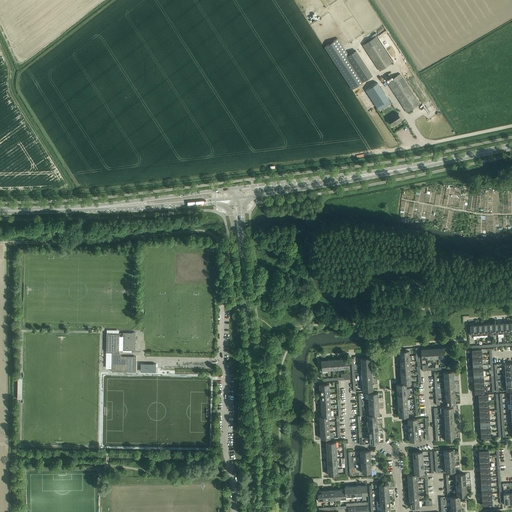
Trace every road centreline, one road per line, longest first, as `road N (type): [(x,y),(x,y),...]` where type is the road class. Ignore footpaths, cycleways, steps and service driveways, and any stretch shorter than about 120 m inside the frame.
road 1 (tertiary): [(262,511),(262,418),(239,234)]
road 2 (track): [(241,252),(202,231),(6,242)]
road 3 (track): [(425,143),(268,165)]
road 4 (primary): [(387,171),(234,188)]
road 5 (primary): [(239,198),(387,171)]
road 6 (primary): [(234,188),(105,206)]
road 7 (primary): [(387,171),(511,145)]
road 8 (primary): [(105,206),(229,198)]
